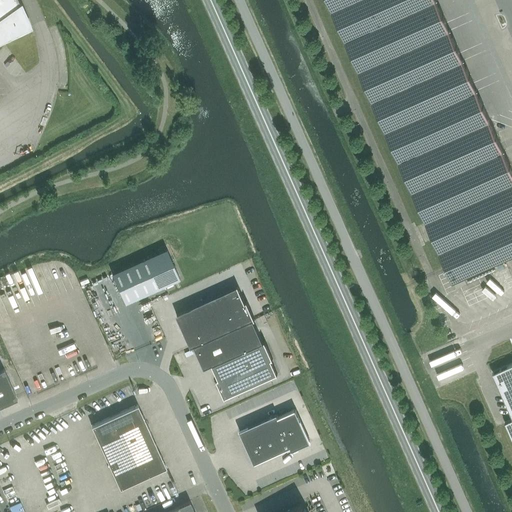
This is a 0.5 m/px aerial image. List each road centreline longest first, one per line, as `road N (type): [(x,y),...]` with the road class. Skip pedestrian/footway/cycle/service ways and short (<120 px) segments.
road 1 (primary): [(438,511),(208,0)]
road 2 (unclassified): [(466,511),(238,0)]
road 3 (unclassified): [(0,428),(127,371),(147,371),(172,391),(225,511)]
